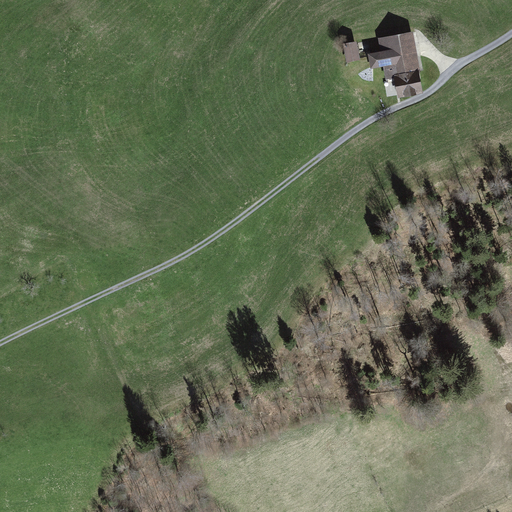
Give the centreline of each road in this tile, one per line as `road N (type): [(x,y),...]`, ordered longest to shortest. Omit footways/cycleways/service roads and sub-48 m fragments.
road 1 (track): [(319,157),(192,250),(0,343)]
road 2 (unclassified): [(511,34),(319,157)]
